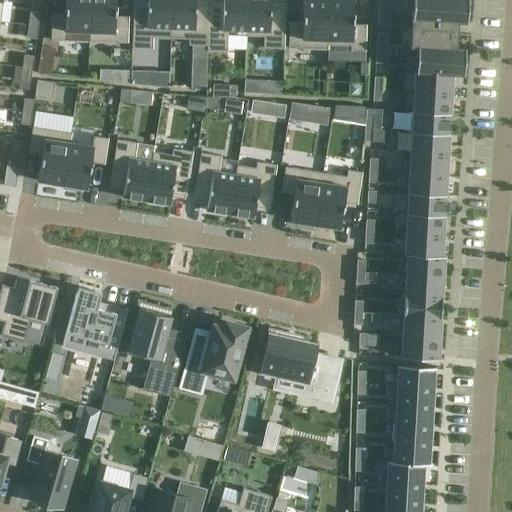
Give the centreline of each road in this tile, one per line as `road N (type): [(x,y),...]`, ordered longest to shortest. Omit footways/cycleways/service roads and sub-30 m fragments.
road 1 (residential): [(26,235),(29,214),(339,260),(329,318),(24,247)]
road 2 (residential): [(511,51),(477,511)]
